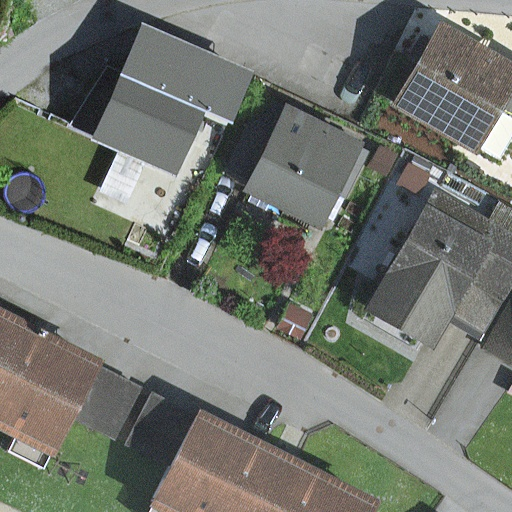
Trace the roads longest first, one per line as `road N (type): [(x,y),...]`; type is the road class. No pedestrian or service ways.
road 1 (residential): [(0,241),(297,376),(501,511)]
road 2 (residential): [(153,0),(115,12),(0,80)]
